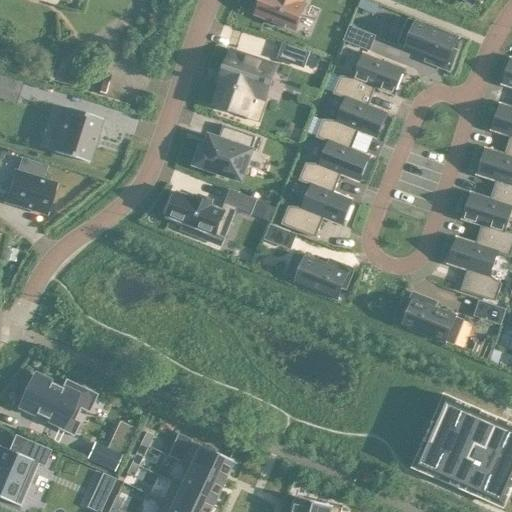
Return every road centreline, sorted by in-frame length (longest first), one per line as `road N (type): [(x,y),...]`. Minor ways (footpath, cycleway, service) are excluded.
road 1 (residential): [(471,101),(424,244),(409,262),(387,261),(373,249),(371,221),(416,108),(445,92)]
road 2 (residential): [(1,321),(50,260),(149,169),(209,0)]
